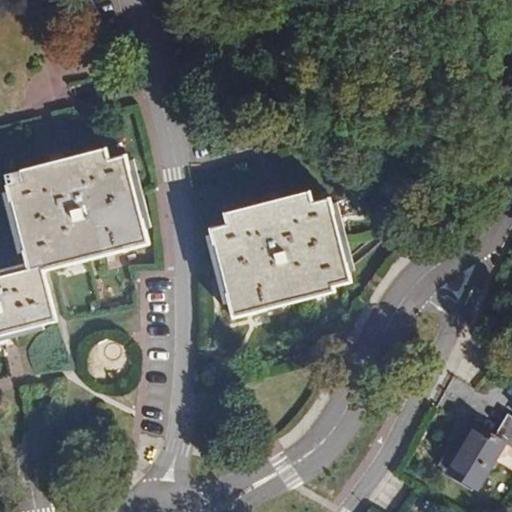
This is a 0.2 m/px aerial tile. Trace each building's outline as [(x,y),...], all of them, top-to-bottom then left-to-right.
[(0,336),(59,321),(47,271),(151,244),(128,154),(110,158),(107,147),(20,169),(23,181),(6,186),(26,262),(0,268),(0,336)] [(351,283),(329,198),(312,202),(309,191),(223,213),(226,224),(208,229),(232,320),(335,293),(333,288),(351,283)] [(511,414),(509,412),(502,424),(511,430),(511,414)] [(496,458),(505,443),(511,447),(511,430),(502,424),(494,436),(476,425),(461,451),(450,445),(438,465),(478,489),(496,458)] [(511,467),(511,447),(505,443),(496,458),(511,467)]
